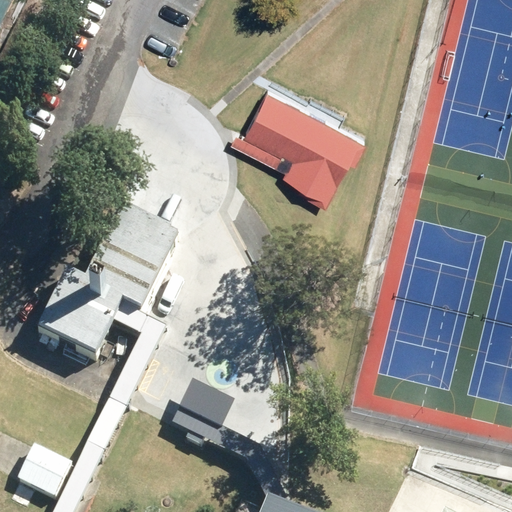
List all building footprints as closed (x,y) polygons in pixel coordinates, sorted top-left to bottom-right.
[(267,91),(246,134),(282,158),(291,162),(283,176),(329,201),(349,164),(352,165),(365,142),(341,130),(267,91)] [(283,176),(291,162),(282,158),(280,161),(240,141),(236,149),(283,176)] [(148,308),(186,231),(130,204),(94,277),(76,269),(47,328),(104,355),(131,299),(148,308)] [(244,302),(194,280),(165,348),(214,369),(244,302)] [(78,464),(37,444),(14,496),(32,505),(39,491),(60,502),(78,464)] [(311,511),(270,495),(263,511),(311,511)]
